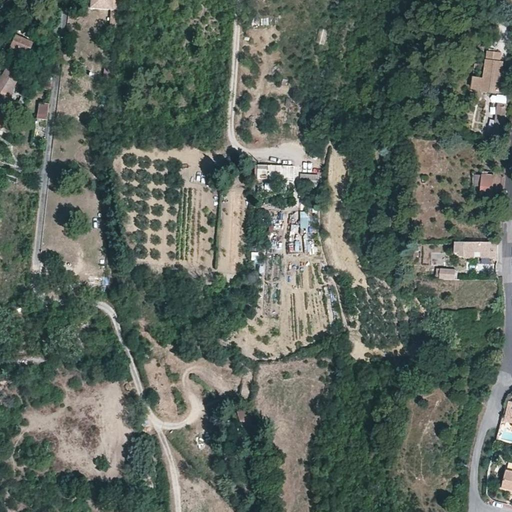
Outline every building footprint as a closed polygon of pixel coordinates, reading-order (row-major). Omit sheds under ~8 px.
[(91,0),(91,8),(111,9),(110,22),(110,30),(116,30),(118,0),(91,0)] [(320,28),(316,43),(324,45),(328,30),(320,28)] [(32,43),(15,35),(7,55),(24,63),(32,43)] [(499,92),(502,75),(504,61),(501,61),(502,57),(502,53),(488,51),(484,78),(475,76),(473,89),(482,90),(482,92),(499,94),(499,92)] [(11,61),(0,78),(0,126),(1,128),(1,129),(12,135),(18,103),(13,101),(11,100),(14,93),(11,91),(19,76),(17,75),(21,67),(11,61)] [(511,80),(511,76),(502,75),(499,92),(510,94),(511,80)] [(503,130),(506,116),(507,105),(498,104),(497,115),(500,116),(497,129),(486,128),(486,132),(482,131),(482,137),(502,140),(503,130)] [(295,180),(294,166),(258,166),(258,179),(295,180)] [(482,187),(483,175),(475,175),(474,186),(482,187)] [(489,176),(483,175),(482,187),(482,198),(493,199),(494,176),(489,176)] [(498,243),(456,242),(456,252),(465,252),(465,259),(476,259),(476,252),(481,252),(487,252),(487,259),(494,259),(494,262),(498,261),(498,254),(498,243)] [(438,267),(438,278),(454,278),(454,268),(438,267)] [(69,328),(69,339),(69,342),(89,341),(87,318),(78,318),(69,319),(69,324),(69,328)] [(61,339),(69,339),(69,328),(60,329),(61,339)] [(246,409),(237,412),(245,437),(254,434),(246,409)] [(511,471),(507,470),(503,487),(511,489),(511,471)]
